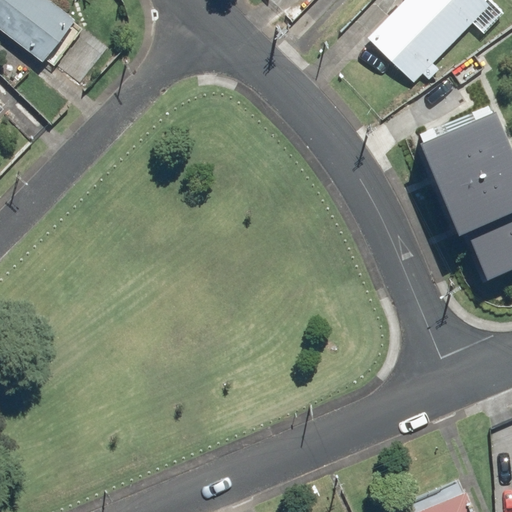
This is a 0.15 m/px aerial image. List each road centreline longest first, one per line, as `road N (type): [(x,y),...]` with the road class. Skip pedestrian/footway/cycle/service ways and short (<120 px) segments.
road 1 (residential): [(216,23),(350,164),(379,213),(451,387)]
road 2 (residential): [(451,387),(154,511)]
road 3 (residential): [(216,23),(0,236)]
